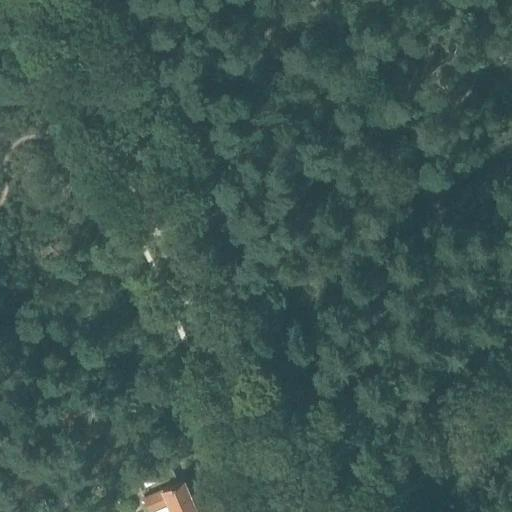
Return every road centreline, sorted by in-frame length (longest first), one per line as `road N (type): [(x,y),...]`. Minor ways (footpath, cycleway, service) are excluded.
road 1 (unknown): [(162,170),(276,396),(366,449),(511,360)]
road 2 (unknown): [(87,0),(162,170)]
